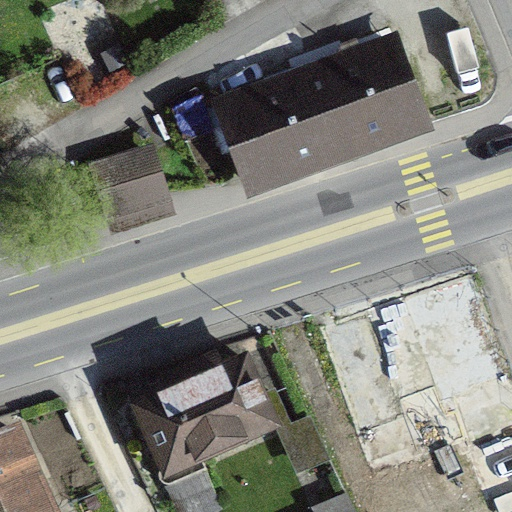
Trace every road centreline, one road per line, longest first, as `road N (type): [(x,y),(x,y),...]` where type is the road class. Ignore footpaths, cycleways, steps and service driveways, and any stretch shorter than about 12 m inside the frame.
road 1 (primary): [(511,173),(40,324)]
road 2 (residential): [(0,179),(305,0)]
road 3 (residential): [(40,324),(132,511)]
